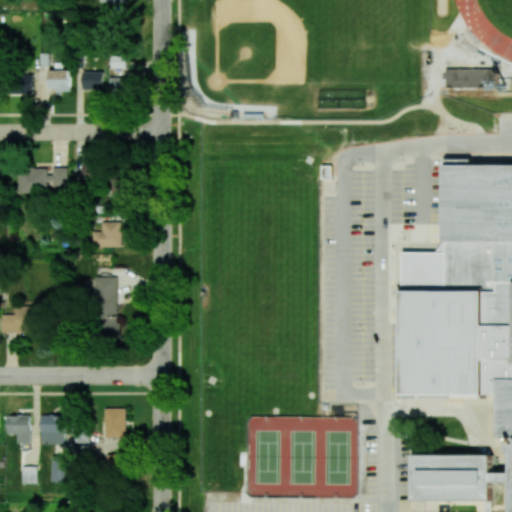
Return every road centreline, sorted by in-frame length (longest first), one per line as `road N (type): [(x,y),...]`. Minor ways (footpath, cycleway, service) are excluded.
road 1 (residential): [(162,511),(162,0)]
road 2 (residential): [(0,374),(162,374)]
road 3 (residential): [(0,130),(162,130)]
